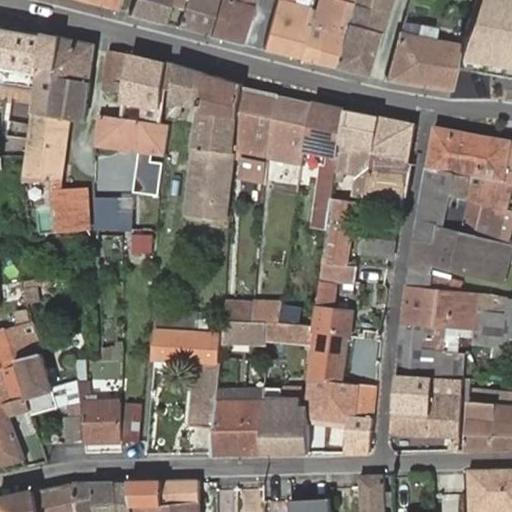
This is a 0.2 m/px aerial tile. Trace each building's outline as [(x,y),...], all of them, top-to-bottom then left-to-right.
[(81,0),(117,9),(118,0),(81,0)] [(133,0),(128,16),(165,25),(171,0),(133,0)] [(187,0),(178,28),(211,36),(220,0),(187,0)] [(220,0),(211,36),(243,44),(253,7),(225,0),(220,0)] [(264,50),(314,63),(318,40),(323,41),(325,30),(302,24),(286,21),(289,11),(292,0),(277,0),(274,13),(264,50)] [(325,30),(343,35),(353,4),(353,0),(321,0),(316,17),(306,15),(302,24),(325,30)] [(353,0),(353,4),(388,16),(393,0),(353,0)] [(511,0),(477,0),(467,31),(462,46),(461,48),(456,68),(511,78),(511,0)] [(336,68),(368,77),(388,16),(353,4),(343,35),(336,68)] [(302,24),(306,15),(289,11),(286,21),(302,24)] [(45,35),(0,26),(0,68),(40,74),(45,35)] [(314,63),(336,68),(343,35),(325,30),(323,41),(318,40),(314,63)] [(401,33),(386,82),(388,82),(450,92),(456,68),(461,48),(462,46),(401,33)] [(37,90),(34,114),(54,117),(60,75),(65,38),(45,35),(40,74),(37,90)] [(60,75),(90,81),(97,45),(65,38),(60,75)] [(129,56),(111,52),(105,90),(123,93),(129,56)] [(122,118),(162,124),(168,90),(164,90),(169,63),(132,55),(122,118)] [(235,164),(236,155),(245,88),(245,83),(177,65),(172,100),(201,106),(185,216),(228,218),(235,164)] [(40,74),(0,68),(0,84),(37,90),(40,74)] [(54,117),(70,119),(83,121),(90,81),(60,75),(54,117)] [(270,155),(281,95),(245,88),(236,155),(244,157),(245,151),(270,155)] [(123,93),(105,90),(101,115),(119,118),(123,93)] [(303,162),(306,148),(314,102),(281,95),(270,155),(303,162)] [(336,166),(346,109),(315,102),(314,102),(306,148),(330,153),(327,165),(323,165),(313,226),(327,229),(334,183),(336,166)] [(368,195),(380,117),(346,109),(336,166),(357,169),(354,186),(353,193),(368,195)] [(52,182),(58,222),(80,222),(81,231),(90,230),(88,190),(60,189),(70,119),(54,117),(34,114),(27,157),(24,184),(52,182)] [(153,154),(166,156),(170,125),(162,124),(122,118),(119,118),(101,115),(97,144),(141,150),(135,192),(160,195),(164,162),(152,161),(153,154)] [(380,117),(368,195),(366,209),(400,216),(403,198),(415,124),(380,117)] [(511,139),(433,127),(416,237),(433,243),(441,247),(443,229),(462,234),(470,200),(465,199),(471,173),(507,179),(511,155),(511,139)] [(336,166),(334,183),(354,186),(357,169),(336,166)] [(462,234),(491,239),(507,242),(511,216),(511,212),(499,209),(507,179),(471,173),(465,199),(470,200),(462,234)] [(98,227),(117,229),(116,203),(115,197),(95,198),(98,227)] [(139,198),(124,197),(122,226),(137,227),(139,198)] [(324,262),(348,265),(356,203),(333,199),(324,262)] [(511,243),(507,242),(491,239),(462,234),(443,229),(441,247),(433,243),(429,264),(505,284),(511,258),(511,243)] [(359,252),(393,258),(396,237),(362,232),(359,252)] [(151,260),(152,235),(133,234),(132,259),(150,260),(151,260)] [(433,243),(416,237),(411,269),(427,273),(429,264),(433,243)] [(358,266),(348,265),(324,262),(323,262),(313,326),(312,332),(315,333),(313,348),(308,380),(343,386),(349,339),(352,317),(334,315),(325,313),(329,286),(338,287),(355,290),(358,266)] [(445,329),(454,330),(458,292),(460,292),(463,281),(427,273),(411,269),(404,285),(401,323),(445,329)] [(338,287),(329,286),(325,313),(334,315),(338,287)] [(454,330),(475,333),(474,346),(466,344),(466,353),(511,357),(511,299),(494,297),(467,293),(460,292),(458,292),(454,330)] [(226,319),(252,321),(254,303),(227,301),(226,319)] [(281,306),(281,304),(254,303),(252,321),(268,322),(278,323),(281,306)] [(281,306),(278,323),(294,324),(297,325),(299,310),(281,306)] [(33,310),(27,311),(15,314),(19,325),(35,321),(33,310)] [(158,326),(193,328),(193,315),(158,312),(158,326)] [(193,315),(193,328),(210,330),(212,317),(193,315)] [(226,319),(225,340),(267,344),(268,322),(252,321),(226,319)] [(278,323),(268,322),(267,344),(293,347),(294,324),(278,323)] [(13,329),(22,366),(31,400),(34,414),(57,407),(52,388),(35,323),(13,329)] [(444,351),(445,329),(401,323),(396,376),(463,380),(466,353),(444,351)] [(297,325),(294,324),(293,347),(313,348),(315,333),(312,332),(313,326),(297,325)] [(0,333),(0,372),(22,366),(13,329),(0,333)] [(220,366),(222,336),(159,331),(156,361),(194,364),(220,366)] [(215,428),(216,410),(217,402),(218,389),(220,366),(194,364),(189,426),(215,428)] [(0,372),(0,409),(9,408),(25,402),(31,400),(22,366),(0,372)] [(461,440),(463,380),(396,376),(391,437),(461,440)] [(356,417),(358,388),(343,386),(308,380),(306,401),(304,421),(307,421),(349,424),(350,416),(356,417)] [(67,443),(71,443),(70,432),(83,430),(83,399),(83,381),(52,388),(57,407),(68,405),(70,417),(65,417),(67,443)] [(368,455),(375,390),(358,388),(356,417),(350,416),(349,424),(344,455),(368,455)] [(511,392),(469,388),(467,451),(511,449),(511,392)] [(265,389),(218,389),(217,402),(264,402),(265,390),(265,389)] [(262,456),(286,456),(290,400),(280,399),(281,390),(265,390),(264,402),(264,410),(262,456)] [(84,442),(120,443),(125,401),(83,399),(83,430),(84,442)] [(286,456),(306,456),(307,421),(304,421),(306,401),(290,400),(288,421),(286,456)] [(25,402),(9,408),(13,421),(30,415),(25,402)] [(144,444),(146,408),(130,407),(126,444),(144,444)] [(9,408),(0,409),(0,466),(25,460),(13,421),(9,408)] [(212,456),(262,456),(264,410),(216,410),(215,428),(212,456)] [(71,443),(84,442),(83,430),(70,432),(71,443)] [(469,511),(511,511),(511,469),(469,471),(469,474),(469,511)] [(385,511),(383,477),(360,478),(360,480),(359,480),(361,511),(385,511)] [(200,511),(201,485),(201,481),(128,483),(130,511),(200,511)] [(75,511),(130,511),(128,483),(116,484),(73,485),(75,511)] [(75,511),(73,485),(34,494),(37,511),(75,511)] [(37,511),(34,494),(0,502),(0,511),(37,511)] [(292,511),(331,511),(331,497),(292,499),(292,511)]
